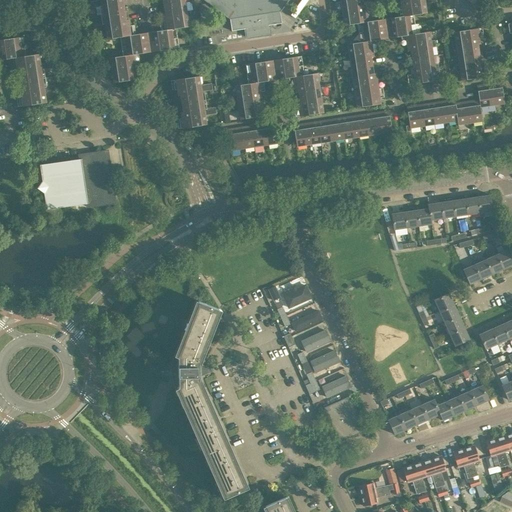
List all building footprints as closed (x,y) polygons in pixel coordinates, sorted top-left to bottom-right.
[(100,0),(89,2),(90,8),(102,6),(104,24),(93,25),(94,32),(105,30),(107,39),(124,37),(127,55),(110,58),(111,67),(107,68),(108,74),(112,74),(113,83),(135,80),(133,71),(135,70),(135,67),(137,66),(136,63),(135,64),(133,55),(152,52),(174,48),(171,29),(189,27),(187,17),(191,17),(190,10),(186,11),(184,0),(162,0),(165,14),(162,14),(163,18),(161,18),(162,21),(163,21),(165,30),(149,32),(130,35),(129,26),(130,26),(130,23),(128,24),(128,20),(125,20),(123,4),(125,3),(124,0),(100,0)] [(231,31),(243,29),(245,29),(246,37),(269,34),(268,26),(281,24),(280,17),(279,12),(288,0),(203,0),(229,19),(231,31)] [(339,0),(341,10),(337,10),(338,17),(342,16),(343,25),(357,23),(360,42),(347,44),(352,77),(348,77),(349,84),(353,83),(356,107),(380,104),(380,100),(381,100),(381,97),(379,98),(376,80),(378,80),(378,77),(376,77),(375,73),(373,74),(371,57),(373,57),(372,53),(374,53),(374,50),(372,50),(370,41),(382,39),(388,38),(393,37),(405,35),(407,45),(405,45),(405,48),(407,47),(408,51),(410,51),(412,67),(410,68),(411,71),(409,72),(409,74),(411,74),(413,84),(430,81),(436,80),(435,71),(439,70),(438,64),(434,65),(431,47),(435,47),(434,40),(430,41),(429,32),(416,34),(413,15),(426,13),(425,4),(436,2),(435,0),(402,0),(400,0),(400,4),(399,4),(399,7),(401,7),(402,16),(391,18),(385,19),(379,20),(367,21),(366,12),(368,12),(367,9),(366,9),(365,7),(363,7),(361,0),(339,0)] [(481,41),(480,38),(479,38),(477,28),(454,32),(455,41),(451,41),(452,48),(456,47),(459,65),(455,65),(456,72),(459,71),(461,81),(485,77),(483,67),(485,67),(484,64),(483,65),(482,61),(480,61),(477,45),(480,44),(479,41),(481,41)] [(0,59),(3,59),(15,58),(17,74),(20,73),(22,90),(20,90),(22,106),(46,103),(44,94),(55,92),(54,86),(44,88),(41,70),(52,68),(51,62),(40,63),(38,54),(21,57),(18,38),(0,40),(0,59)] [(235,86),(236,95),(228,96),(229,102),(237,101),(240,119),(261,116),(258,98),(261,98),(258,82),(276,80),(293,77),(295,93),(298,92),(299,100),(297,100),(299,116),(323,112),(321,103),(325,103),(324,96),(320,97),(317,73),(299,76),(296,57),(273,60),(249,64),(252,83),(235,86)] [(211,84),(200,85),(198,76),(175,80),(177,96),(180,95),(182,112),(180,112),(182,128),(206,125),(204,115),(215,114),(214,107),(203,109),(201,92),(212,90),(211,84)] [(406,107),(409,125),(405,126),(406,132),(410,131),(410,128),(457,121),(458,125),(482,121),(480,108),(504,104),(501,83),(476,86),(479,100),(455,104),(455,99),(406,107)] [(296,147),(352,138),(392,132),(389,111),(293,125),(296,147)] [(275,122),(226,130),(230,151),(278,144),(275,122)] [(83,158),(39,164),(42,181),(37,188),(44,193),(46,209),(97,202),(98,205),(115,202),(107,150),(90,153),(91,161),(81,163),(80,159),(83,159),(83,158)] [(477,197),(479,213),(492,211),(489,195),(477,197)] [(477,197),(465,199),(467,215),(479,213),(477,197)] [(467,215),(465,199),(452,201),(455,216),(467,215)] [(455,216),(452,201),(440,202),(442,218),(455,216)] [(442,218),(440,202),(427,204),(428,208),(430,220),(442,218)] [(428,208),(416,210),(418,226),(431,224),(430,220),(428,208)] [(416,210),(403,212),(406,228),(418,226),(416,210)] [(406,228),(403,212),(391,214),(393,230),(406,228)] [(276,231),(271,233),(275,246),(280,244),(276,231)] [(511,255),(509,249),(497,254),(504,269),(511,265),(511,255)] [(497,254),(486,259),(493,274),(504,269),(497,254)] [(486,259),(475,264),(481,279),(493,274),(486,259)] [(475,264),(463,269),(469,284),(481,279),(475,264)] [(314,299),(304,277),(279,288),(289,310),(314,299)] [(275,286),(268,289),(273,300),(280,297),(275,286)] [(439,311),(454,305),(449,293),(434,300),(439,311)] [(197,300),(176,356),(175,358),(175,359),(174,361),(174,363),(173,366),(171,366),(171,376),(174,376),(174,378),(174,379),(174,381),(175,382),(176,384),(176,387),(174,388),(221,497),(247,486),(201,382),(199,383),(196,378),(196,377),(202,374),(202,367),(196,365),(196,364),(218,308),(197,300)] [(459,316),(454,305),(439,311),(444,323),(459,316)] [(277,309),(280,318),(286,315),(282,307),(277,309)] [(319,312),(292,323),(296,332),(323,321),(319,312)] [(286,315),(280,318),(284,326),(290,324),(286,315)] [(459,316),(444,323),(450,334),(464,327),(459,316)] [(511,319),(502,324),(508,339),(511,337),(511,319)] [(508,339),(502,324),(490,329),(497,344),(508,339)] [(469,339),(464,327),(450,334),(455,346),(469,339)] [(497,344),(490,329),(479,335),(485,349),(497,344)] [(332,342),(327,330),(302,341),(307,353),(332,342)] [(294,344),(289,333),(282,336),(287,347),(294,344)] [(336,350),(310,361),(316,374),(342,362),(336,350)] [(302,352),(297,354),(301,363),(306,361),(302,352)] [(306,361),(301,363),(306,374),(311,372),(306,361)] [(309,383),(315,380),(311,372),(306,374),(309,383)] [(345,376),(323,386),(328,398),(350,388),(345,376)] [(319,389),(315,380),(309,383),(313,392),(319,389)] [(511,398),(511,380),(501,385),(508,400),(511,398)] [(313,392),(309,383),(305,385),(307,390),(309,394),(314,392),(314,391),(313,392)] [(482,385),(470,390),(477,405),(488,400),(482,385)] [(470,390),(459,395),(466,410),(477,405),(470,390)] [(466,410),(459,395),(448,401),(454,415),(466,410)] [(339,442),(353,435),(364,431),(348,396),(323,408),(339,442)] [(437,406),(437,405),(434,400),(422,405),(429,419),(440,414),(437,406)] [(448,401),(437,405),(437,406),(440,414),(443,420),(454,415),(448,401)] [(422,405),(411,410),(417,425),(429,419),(422,405)] [(417,425),(411,410),(400,415),(406,430),(417,425)] [(406,430),(400,415),(388,420),(394,435),(406,430)] [(505,436),(495,439),(504,466),(509,465),(505,451),(509,450),(505,436)] [(504,466),(495,439),(485,442),(490,456),(495,454),(499,468),(504,466)] [(474,446),(463,449),(472,477),(477,475),(473,462),(479,460),(474,446)] [(472,477),(463,449),(452,453),(457,467),(463,465),(467,479),(472,477)] [(444,485),(440,472),(445,470),(441,457),(431,460),(440,487),(444,485)] [(431,460),(422,463),(426,476),(431,475),(435,488),(440,487),(431,460)] [(422,463),(412,466),(421,493),(425,491),(421,478),(426,476),(422,463)] [(393,466),(386,468),(390,483),(397,481),(393,466)] [(421,493),(412,466),(402,469),(407,482),(412,481),(416,494),(421,493)] [(388,486),(374,489),(373,483),(359,486),(361,496),(389,490),(388,486)] [(393,494),(399,493),(397,484),(391,485),(393,494)] [(389,490),(361,496),(363,506),(377,503),(376,498),(390,495),(389,490)] [(511,500),(502,496),(499,501),(511,506),(511,500)] [(268,511),(291,511),(285,497),(265,506),(268,511)]
